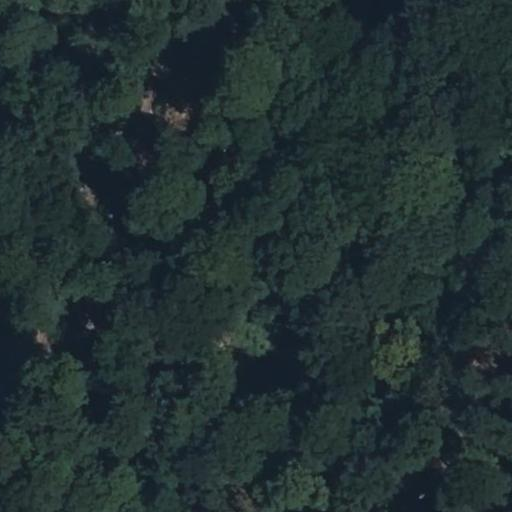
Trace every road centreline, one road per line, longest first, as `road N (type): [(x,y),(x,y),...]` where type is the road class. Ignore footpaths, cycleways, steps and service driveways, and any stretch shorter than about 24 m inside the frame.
road 1 (track): [(71,511),(81,253),(214,0)]
road 2 (track): [(102,0),(78,88),(81,253)]
road 3 (track): [(511,370),(495,511)]
